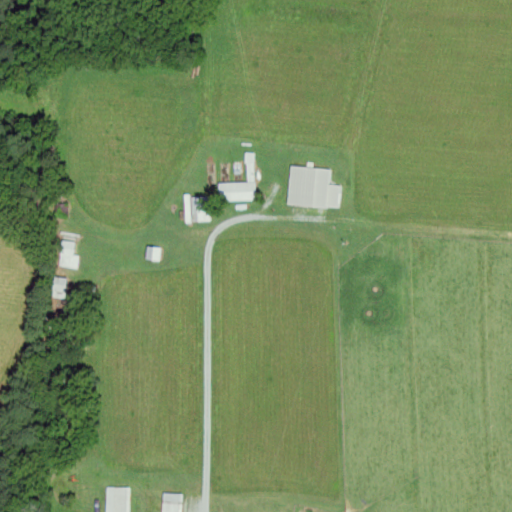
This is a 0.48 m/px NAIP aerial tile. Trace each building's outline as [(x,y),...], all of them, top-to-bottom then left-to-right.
[(290,204),(341,207),(342,185),(332,185),(333,169),(292,166),(290,204)] [(223,183),(223,201),(259,200),(259,182),(223,183)] [(211,196),(190,196),(190,221),(211,221),(211,196)] [(78,268),(82,242),(67,240),(63,265),(78,268)] [(59,297),(70,296),(69,278),(58,278),(59,297)] [(107,511),(132,511),(132,487),(107,487),(107,511)] [(183,511),(185,494),(165,493),(163,511),(183,511)]
